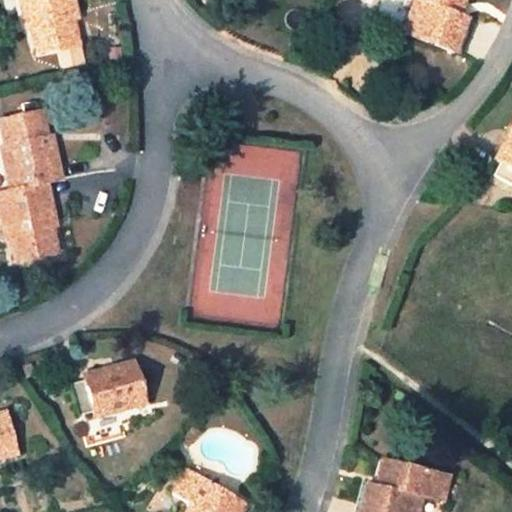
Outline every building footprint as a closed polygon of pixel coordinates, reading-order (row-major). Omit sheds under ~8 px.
[(19,0),(26,31),(31,31),(36,53),(77,44),(72,22),(70,13),(76,12),(73,0),(19,0)] [(462,0),(414,0),(402,33),(454,52),(467,18),(457,15),(451,12),(454,3),(461,6),(462,0)] [(457,15),(461,6),(454,3),(451,12),(457,15)] [(9,191),(45,183),(61,180),(60,178),(52,142),(48,143),(46,135),(41,112),(0,121),(0,124),(4,145),(0,146),(0,154),(8,189),(9,191)] [(511,125),(493,159),(499,162),(492,175),(511,185),(511,125)] [(15,261),(56,252),(51,229),(49,222),(53,220),(45,183),(9,191),(0,193),(0,215),(5,239),(9,238),(15,261)] [(83,375),(84,381),(70,385),(78,415),(93,412),(94,417),(143,404),(132,363),(83,375)] [(0,458),(15,453),(5,414),(0,415),(0,458)] [(366,483),(358,511),(415,511),(419,499),(438,503),(444,476),(381,462),(376,477),(384,479),(382,487),(374,485),(366,483)] [(239,511),(242,507),(185,473),(172,494),(189,505),(184,511),(239,511)] [(384,479),(376,477),(374,485),(382,487),(384,479)]
